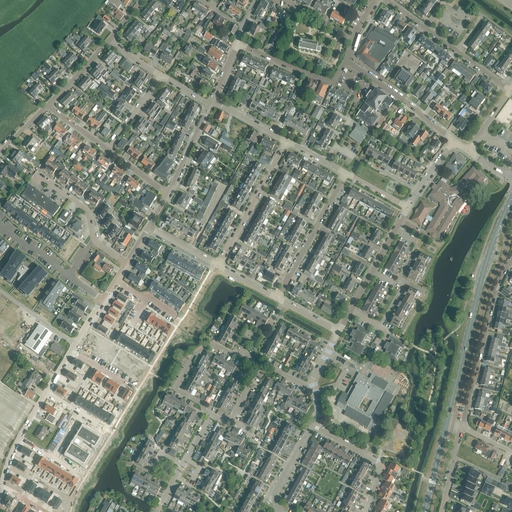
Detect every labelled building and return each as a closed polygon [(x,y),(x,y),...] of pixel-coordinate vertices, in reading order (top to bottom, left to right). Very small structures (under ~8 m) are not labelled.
[(115,0),(106,0),(110,3),(118,9),(121,5),(125,8),(130,1),(129,0),(116,0),(115,0)] [(152,0),(148,5),(154,11),(157,8),(159,9),(161,8),(152,0)] [(172,0),(177,3),(174,7),(180,11),(185,4),(183,2),(184,0),(172,0)] [(233,0),(232,2),(244,9),(248,2),(245,0),(239,0),(238,0),(233,0)] [(257,8),(264,12),(267,6),(269,8),(272,3),(267,0),(265,3),(261,1),(257,8)] [(325,0),(324,2),(323,5),(319,11),(325,15),(329,8),(326,7),(328,4),(327,3),(328,0),(325,0)] [(354,5),(356,0),(347,0),(347,1),(345,2),(343,5),(343,6),(345,6),(348,9),(351,4),(354,5)] [(317,1),(313,8),(319,11),(323,5),(317,1)] [(193,14),(197,16),(203,7),(196,2),(192,8),(195,10),(193,14)] [(424,7),(429,11),(433,7),(427,2),(424,7)] [(110,3),(107,5),(111,8),(112,7),(114,9),(112,11),(116,15),(114,17),(119,21),(124,15),(118,10),(118,9),(110,3)] [(150,16),(154,11),(148,5),(144,11),(150,16)] [(231,14),(234,15),(235,15),(239,17),(242,13),(235,9),(236,7),(232,5),(229,11),(232,13),(231,14)] [(345,6),(341,12),(340,15),(336,21),(341,25),(345,18),(342,16),(345,10),(348,12),(349,9),(348,9),(345,6)] [(210,11),(203,7),(197,16),(200,18),(203,15),(206,17),(210,11)] [(424,15),(426,16),(429,11),(424,7),(420,12),(417,10),(415,12),(422,17),(424,15)] [(261,18),(264,12),(257,8),(254,14),(258,17),(256,21),(262,23),(264,19),(261,18)] [(274,17),(285,23),(286,20),(287,21),(290,16),(278,9),(277,11),(273,9),(271,12),(276,15),(274,17)] [(150,16),(144,11),(140,16),(146,21),(150,16)] [(180,16),(183,18),(186,19),(189,15),(183,11),(180,16)] [(340,15),(337,13),(334,11),(330,18),(336,21),(340,15)] [(380,17),(388,21),(391,16),(384,11),(380,17)] [(217,26),(216,29),(221,33),(225,27),(222,25),(225,21),(218,16),(213,23),(217,26)] [(387,24),(388,21),(380,17),(379,16),(377,19),(378,20),(377,22),(385,27),(387,24)] [(99,21),(93,30),(99,34),(101,32),(103,29),(105,26),(102,23),(103,22),(104,21),(98,17),(96,20),(99,21)] [(206,30),(211,23),(206,20),(202,27),(206,30)] [(135,21),(131,26),(137,32),(140,29),(142,31),(143,30),(145,32),(146,31),(142,26),(135,21)] [(399,25),(396,23),(395,25),(393,28),(392,29),(395,31),(396,28),(402,32),(406,26),(401,22),(399,25)] [(482,27),(487,31),(491,26),(494,29),(496,26),(489,22),(487,24),(485,22),(482,27)] [(257,26),(249,23),(245,33),(253,36),(257,26)] [(229,29),(228,32),(234,36),(237,29),(230,24),(228,28),(229,29)] [(367,38),(356,56),(375,70),(391,50),(392,51),(395,47),(394,46),(399,40),(392,35),(389,33),(387,31),(384,30),(383,32),(378,28),(374,26),(372,25),(368,33),(365,37),(367,38)] [(133,37),(137,32),(131,26),(127,31),(133,37)] [(478,32),(484,36),(487,31),(482,27),(478,32)] [(404,41),(410,45),(416,37),(413,36),(414,35),(414,34),(415,32),(410,28),(404,36),(406,38),(404,41)] [(129,42),(133,37),(127,31),(123,37),(129,42)] [(276,31),(268,45),(273,48),(281,34),(276,31)] [(484,36),(478,32),(475,37),(480,41),(483,43),(486,38),(484,36)] [(74,35),(72,37),(78,41),(75,45),(77,47),(84,52),(88,47),(82,42),(79,40),(77,37),(74,35)] [(419,44),(422,46),(427,39),(424,37),(423,38),(421,37),(420,38),(418,36),(413,43),(418,46),(419,44)] [(86,37),(82,42),(88,47),(92,42),(86,37)] [(471,42),(477,46),(480,41),(475,37),(471,42)] [(217,40),(215,39),(211,45),(213,47),(218,50),(218,49),(220,49),(225,52),(228,47),(217,40)] [(317,44),(317,43),(309,42),(309,39),(307,39),(306,41),(300,40),(299,42),(302,43),(302,46),(299,45),(298,48),(316,52),(316,51),(320,52),(321,51),(322,46),(321,45),(317,44)] [(422,46),(427,50),(432,43),(427,39),(422,46)] [(468,51),(475,55),(476,53),(473,51),(477,46),(471,42),(467,47),(470,48),(468,51)] [(437,46),(432,43),(427,50),(432,53),(437,46)] [(149,54),(153,47),(148,44),(144,51),(149,54)] [(165,51),(168,46),(166,44),(162,51),(164,53),(163,53),(159,60),(165,63),(169,57),(170,54),(165,51)] [(192,47),(187,44),(182,52),(186,55),(192,47)] [(437,46),(432,53),(436,57),(442,50),(437,46)] [(159,51),(153,47),(149,54),(154,57),(159,51)] [(222,54),(212,47),(208,54),(218,61),(222,54)] [(65,56),(67,58),(73,64),(77,59),(72,54),(69,57),(64,52),(65,51),(63,49),(60,52),(62,54),(65,56)] [(447,53),(442,50),(436,57),(441,60),(447,53)] [(110,52),(106,56),(114,63),(118,58),(110,52)] [(441,60),(440,62),(445,66),(451,58),(447,56),(448,54),(447,53),(441,60)] [(390,54),(384,62),(390,66),(392,63),(396,65),(399,60),(390,54)] [(244,67),(245,64),(247,65),(250,59),(248,58),(249,57),(245,55),(243,59),(241,58),(240,58),(240,60),(240,61),(242,62),(241,63),(240,65),(244,67)] [(110,67),(114,63),(106,56),(102,61),(110,67)] [(202,56),(199,61),(202,64),(206,66),(207,66),(208,66),(207,67),(215,71),(216,71),(217,69),(217,68),(218,66),(211,62),(209,61),(210,61),(206,58),(202,56)] [(174,60),(169,57),(165,63),(169,66),(174,60)] [(63,63),(68,69),(73,64),(67,58),(63,63)] [(252,60),(250,59),(247,65),(246,67),(252,70),(253,68),(256,60),(252,59),(252,60)] [(507,68),(511,63),(505,59),(501,64),(507,68)] [(256,60),(253,68),(257,70),(256,72),(257,73),(261,64),(259,63),(260,62),(256,60)] [(460,65),(455,61),(450,67),(455,70),(460,65)] [(48,71),(50,69),(51,68),(45,62),(42,65),(47,70),(48,71)] [(384,62),(377,72),(381,75),(385,69),(386,70),(387,70),(389,67),(390,66),(384,62)] [(257,73),(257,74),(260,75),(260,74),(264,74),(267,66),(264,64),(263,65),(261,64),(257,73)] [(461,66),(460,65),(455,70),(460,74),(464,68),(465,67),(462,64),(461,66)] [(503,73),(507,68),(501,64),(498,68),(495,66),(493,69),(499,74),(501,71),(503,73)] [(99,65),(95,70),(102,76),(103,77),(107,73),(99,65)] [(210,72),(202,67),(200,70),(202,72),(201,74),(210,80),(213,75),(209,73),(210,72)] [(50,69),(48,71),(52,75),(57,80),(62,75),(61,74),(64,71),(62,69),(59,72),(56,70),(54,68),(51,71),(50,69)] [(273,68),(273,69),(270,76),(273,77),(272,81),(275,82),(276,79),(279,72),(277,71),(277,70),(273,68)] [(466,69),(464,68),(460,74),(465,77),(469,72),(470,70),(467,68),(466,69)] [(46,72),(50,76),(47,79),(53,85),(57,80),(52,75),(48,71),(47,70),(46,72)] [(95,70),(91,74),(96,79),(98,81),(102,76),(95,70)] [(135,76),(134,78),(143,85),(143,84),(145,82),(146,83),(148,80),(143,77),(145,74),(141,71),(137,76),(137,77),(135,76)] [(193,79),(196,74),(191,71),(188,76),(193,79)] [(398,83),(402,86),(407,89),(413,80),(399,71),(393,80),(398,83)] [(279,72),(276,79),(281,81),(284,74),(279,72)] [(436,82),(442,74),(439,72),(435,78),(431,75),(429,78),(436,82)] [(470,81),(474,75),(475,74),(472,72),(471,73),(469,72),(465,77),(465,78),(464,80),(468,83),(470,81)] [(285,73),(284,74),(281,81),(287,84),(290,77),(288,76),(289,75),(285,73)] [(445,77),(442,74),(436,82),(441,87),(443,84),(441,83),(445,77)] [(195,79),(201,83),(199,86),(205,90),(206,89),(207,89),(208,87),(207,87),(209,84),(197,76),(195,79)] [(290,85),(293,86),(296,79),(290,77),(287,84),(286,86),(289,87),(290,85)] [(308,94),(308,93),(313,95),(319,83),(306,77),(300,90),(308,94)] [(93,85),(86,78),(82,82),(90,89),(93,85)] [(134,78),(130,83),(133,85),(139,89),(143,85),(134,78)] [(234,79),(232,84),(239,87),(243,89),(245,83),(241,82),(234,79)] [(33,89),(39,94),(44,89),(38,84),(35,87),(30,82),(29,84),(31,86),(34,89),(33,89)] [(89,89),(90,89),(82,82),(78,87),(83,92),(87,87),(89,89)] [(483,90),(488,94),(492,88),(484,82),(480,87),(483,90)] [(316,100),(321,103),(323,99),(328,86),(320,83),(314,95),(315,95),(312,101),(315,102),(316,100)] [(232,84),(229,90),(236,93),(239,87),(232,84)] [(472,98),(480,104),(484,99),(477,93),(479,90),(470,84),(468,87),(475,91),(471,97),(472,98)] [(424,89),(422,87),(419,85),(412,94),(417,98),(418,97),(419,98),(423,93),(422,92),(424,89)] [(124,93),(126,94),(132,99),(136,94),(130,89),(128,88),(124,93)] [(331,88),(327,95),(333,97),(336,90),(331,88)] [(39,94),(33,89),(32,90),(29,94),(35,99),(39,94)] [(164,89),(160,94),(166,99),(169,94),(171,95),(173,92),(168,89),(166,91),(164,89)] [(371,126),(378,117),(371,113),(373,110),(375,112),(378,107),(386,113),(393,102),(386,97),(375,89),(372,93),(370,92),(365,98),(368,100),(356,116),(360,119),(362,119),(371,126)] [(227,96),(234,99),(236,93),(229,90),(227,96)] [(337,99),(339,100),(342,93),(336,90),(333,97),(334,98),(332,101),(335,102),(337,99)] [(124,93),(121,97),(122,98),(120,101),(121,101),(124,104),(126,102),(128,104),(132,99),(126,94),(124,93)] [(342,93),(339,100),(345,103),(348,96),(342,93)] [(428,93),(421,101),(426,105),(427,104),(428,105),(432,100),(431,100),(433,97),(428,93)] [(71,105),(73,107),(77,102),(69,94),(65,99),(69,103),(71,105)] [(168,100),(166,99),(160,94),(156,99),(162,104),(164,101),(167,103),(168,100)] [(179,94),(175,101),(173,104),(176,105),(177,103),(181,96),(179,94)] [(472,98),(468,104),(476,110),(480,104),(472,98)] [(65,99),(60,103),(65,108),(69,103),(65,99)] [(113,107),(115,109),(121,113),(125,108),(123,106),(124,104),(121,101),(120,101),(118,103),(119,104),(117,107),(115,105),(113,107)] [(253,110),(255,111),(258,105),(260,102),(257,101),(256,103),(253,102),(249,108),(250,108),(250,109),(252,110),(253,110)] [(437,105),(433,110),(438,114),(442,108),(443,106),(446,104),(444,102),(440,107),(437,105)] [(188,111),(195,115),(198,109),(195,108),(196,105),(191,103),(190,106),(191,106),(188,111)] [(75,107),(72,113),(77,116),(80,111),(82,109),(84,106),(85,105),(84,104),(79,110),(75,107)] [(161,110),(158,108),(153,104),(149,109),(155,113),(157,115),(161,110)] [(264,108),(258,105),(255,111),(261,114),(264,108)] [(265,105),(264,108),(261,114),(260,115),(263,117),(264,116),(266,117),(271,108),(265,105)] [(321,118),(324,111),(324,110),(317,106),(311,117),(319,121),(321,118)] [(120,115),(121,113),(115,109),(113,107),(111,109),(114,111),(112,113),(118,118),(119,118),(121,116),(121,115),(120,115)] [(273,112),(274,110),(271,108),(266,117),(271,120),(275,114),(275,113),(273,112)] [(442,108),(438,114),(443,117),(447,112),(444,110),(442,108)] [(157,115),(155,113),(149,109),(145,114),(154,120),(157,115)] [(186,117),(193,120),(195,115),(188,111),(186,110),(183,116),(186,117)] [(80,111),(77,116),(81,120),(85,115),(80,111)] [(99,117),(91,127),(96,131),(100,125),(97,123),(98,122),(99,122),(100,122),(106,114),(103,111),(102,113),(99,117)] [(215,120),(221,123),(223,117),(227,119),(228,116),(220,112),(218,117),(216,116),(215,120)] [(447,112),(443,117),(447,121),(451,116),(447,112)] [(457,121),(460,123),(456,127),(461,131),(468,123),(461,117),(463,114),(461,112),(460,113),(456,119),(458,120),(457,121)] [(280,117),(275,114),(271,120),(277,123),(280,117)] [(329,119),(338,124),(341,119),(333,114),(332,118),(330,117),(329,119)] [(287,118),(283,124),(289,127),(292,121),(293,119),(294,119),(288,115),(287,118)] [(90,118),(86,123),(91,127),(99,117),(98,116),(97,116),(95,118),(93,120),(90,118)] [(394,124),(392,127),(398,131),(400,129),(401,129),(404,124),(403,124),(407,120),(403,117),(402,117),(401,116),(398,120),(397,119),(394,124)] [(41,121),(46,126),(50,121),(46,117),(41,121)] [(172,117),(167,124),(174,128),(176,126),(172,123),(175,118),(172,117)] [(183,122),(187,124),(190,125),(193,120),(186,117),(183,122)] [(105,124),(103,127),(100,130),(103,132),(101,134),(106,138),(110,132),(107,130),(109,127),(108,126),(111,121),(108,119),(105,124)] [(148,123),(142,119),(138,124),(144,128),(148,123)] [(289,127),(288,129),(292,131),(292,129),(294,130),(297,124),(298,122),(297,121),(293,119),(292,121),(289,127)] [(335,130),(338,124),(329,119),(328,122),(329,123),(327,126),(335,130)] [(42,130),(46,126),(41,121),(37,125),(42,130)] [(188,131),(190,125),(187,124),(183,122),(181,121),(180,124),(182,125),(181,128),(188,131)] [(297,124),(294,130),(300,133),(303,127),(305,124),(299,121),(298,124),(297,124)] [(134,128),(135,129),(134,130),(138,133),(139,131),(142,134),(146,129),(144,128),(138,124),(134,128)] [(410,128),(409,127),(407,130),(408,131),(405,134),(407,135),(406,136),(410,139),(410,138),(412,139),(419,129),(417,128),(418,127),(415,124),(414,125),(412,124),(410,128)] [(55,138),(59,133),(62,128),(58,125),(54,130),(57,132),(53,137),(55,138)] [(206,125),(202,131),(212,137),(215,131),(206,125)] [(356,127),(354,129),(349,136),(360,144),(367,135),(365,134),(368,129),(363,125),(361,128),(359,127),(358,129),(356,127)] [(303,127),(300,133),(305,136),(307,133),(310,129),(307,127),(306,129),(303,127)] [(67,132),(62,128),(59,133),(55,138),(57,139),(60,134),(63,137),(67,132)] [(334,134),(326,130),(323,135),(331,139),(334,134)] [(251,131),(246,139),(253,143),(257,135),(251,131)] [(427,134),(422,131),(418,137),(415,136),(410,143),(415,147),(420,139),(423,141),(427,134)] [(173,138),(176,139),(183,142),(185,137),(176,132),(173,138)] [(328,145),(331,139),(323,135),(322,134),(321,137),(322,138),(320,141),(328,145)] [(30,137),(27,140),(23,146),(30,151),(36,143),(38,144),(41,140),(33,135),(31,138),(30,137)] [(69,149),(73,144),(77,139),(72,135),(70,138),(68,137),(64,141),(69,145),(68,147),(69,149)] [(223,136),(219,141),(224,144),(230,148),(233,142),(223,136)] [(151,146),(152,147),(153,144),(154,145),(154,144),(150,142),(147,139),(144,137),(142,139),(151,146)] [(126,145),(128,147),(131,143),(134,140),(131,138),(129,141),(128,142),(123,139),(118,146),(123,150),(126,145)] [(171,143),(173,145),(180,148),(183,142),(176,139),(173,138),(171,143)] [(208,138),(204,145),(210,148),(213,150),(214,150),(218,144),(208,138)] [(77,139),(73,144),(69,149),(71,150),(73,148),(74,148),(75,146),(78,148),(82,142),(77,139)] [(260,145),(264,146),(262,150),(264,151),(269,142),(264,139),(260,145)] [(403,142),(399,139),(397,142),(405,148),(406,146),(402,143),(403,142)] [(429,144),(426,148),(431,152),(433,148),(437,151),(439,148),(438,147),(440,143),(435,140),(431,146),(429,144)] [(325,151),(328,145),(320,141),(317,146),(315,145),(314,148),(320,152),(322,149),(325,151)] [(275,145),(269,142),(264,151),(270,154),(272,151),(274,147),(275,145)] [(366,152),(365,154),(371,157),(374,150),(372,149),(374,143),(372,142),(371,145),(367,143),(366,145),(363,150),(366,152)] [(168,149),(171,150),(178,153),(180,148),(173,145),(171,143),(168,149)] [(86,157),(88,155),(91,150),(86,146),(83,151),(86,153),(82,158),(84,160),(86,157)] [(131,148),(127,153),(132,157),(136,151),(137,150),(137,149),(136,148),(134,150),(131,148)] [(385,156),(382,163),(387,166),(391,159),(388,158),(390,155),(389,154),(392,149),(390,148),(386,156),(385,156)] [(175,159),(178,153),(171,150),(168,149),(166,155),(167,155),(167,157),(172,162),(174,158),(175,159)] [(13,153),(12,154),(21,161),(22,158),(24,159),(25,159),(30,162),(30,161),(32,159),(31,158),(25,154),(24,156),(19,153),(14,150),(12,153),(13,153)] [(96,153),(91,150),(88,155),(86,157),(84,160),(86,161),(87,159),(90,161),(91,161),(93,159),(95,160),(97,157),(94,155),(96,153)] [(374,150),(371,157),(376,160),(380,153),(374,150)] [(141,155),(136,151),(132,157),(137,160),(141,155)] [(202,155),(200,157),(210,164),(214,158),(217,161),(219,158),(213,153),(211,156),(205,152),(203,155),(202,155)] [(392,168),(397,171),(401,165),(395,162),(396,160),(397,161),(401,154),(398,152),(393,160),(391,164),(393,165),(392,168)] [(141,163),(146,167),(150,162),(151,160),(153,157),(155,155),(153,153),(151,155),(147,160),(145,158),(141,163)] [(292,164),(296,157),(294,156),(295,155),(291,153),(290,155),(288,154),(286,159),(287,160),(287,161),(289,163),(288,165),(291,167),(292,164)] [(380,153),(376,160),(382,163),(385,156),(380,153)] [(444,167),(455,175),(465,161),(455,153),(444,167)] [(10,156),(8,159),(17,165),(16,168),(22,172),(23,173),(25,170),(20,166),(20,165),(19,164),(21,161),(12,154),(10,156)] [(47,164),(43,169),(47,172),(53,164),(51,163),(54,158),(50,155),(44,162),(47,164)] [(158,176),(166,182),(167,183),(172,176),(169,174),(176,165),(172,162),(167,157),(166,156),(157,168),(153,173),(158,176)] [(99,159),(97,157),(95,160),(93,162),(98,166),(96,169),(98,170),(106,160),(101,157),(99,159)] [(199,160),(197,163),(203,167),(201,170),(207,174),(213,166),(210,164),(200,157),(199,159),(199,160)] [(296,157),(292,164),(298,167),(301,161),(296,157)] [(107,169),(111,164),(106,160),(98,170),(100,172),(102,169),(104,167),(107,169)] [(55,162),(53,164),(47,172),(52,176),(56,170),(58,172),(62,167),(63,166),(59,163),(57,165),(55,162)] [(150,162),(146,167),(151,171),(155,165),(150,162)] [(264,167),(263,167),(255,162),(253,163),(251,167),(253,169),(260,173),(261,173),(264,167)] [(302,169),(308,172),(312,165),(306,162),(302,169)] [(0,175),(1,176),(2,176),(5,177),(7,174),(11,176),(11,175),(14,177),(19,171),(10,165),(8,168),(3,164),(0,168),(0,175)] [(317,168),(312,165),(308,172),(313,175),(317,168)] [(406,168),(401,165),(397,171),(403,174),(406,168)] [(57,179),(61,182),(67,174),(65,173),(66,171),(64,169),(66,167),(63,166),(62,167),(58,172),(61,174),(57,179)] [(486,178),(480,173),(479,172),(473,166),(455,186),(454,187),(449,188),(448,187),(449,187),(444,184),(440,180),(436,186),(434,184),(433,185),(432,187),(431,188),(433,189),(429,195),(427,198),(436,204),(438,201),(439,202),(440,207),(440,208),(439,207),(432,219),(431,222),(425,231),(430,233),(430,234),(429,236),(431,237),(432,237),(434,239),(435,237),(440,239),(456,212),(457,213),(465,202),(464,202),(486,178)] [(120,171),(115,167),(112,172),(114,175),(111,180),(113,181),(120,171)] [(317,168),(313,175),(319,178),(322,171),(317,168)] [(408,177),(412,171),(406,168),(403,174),(408,177)] [(260,173),(253,169),(250,174),(257,178),(260,173)] [(194,170),(191,176),(198,179),(200,173),(194,170)] [(125,174),(120,171),(113,181),(114,182),(116,180),(118,181),(119,178),(121,179),(125,174)] [(322,171),(319,178),(324,181),(328,174),(322,171)] [(412,171),(408,177),(413,180),(417,174),(412,171)] [(69,172),(67,174),(61,182),(66,186),(68,182),(71,184),(73,182),(72,182),(75,177),(69,172)] [(244,178),(247,179),(254,183),(257,178),(250,174),(247,173),(244,178)] [(283,174),(280,179),(289,184),(292,179),(283,174)] [(328,174),(324,181),(329,184),(328,186),(330,187),(334,180),(332,179),(333,177),(328,174)] [(189,182),(195,185),(198,179),(191,176),(189,182)] [(75,187),(72,190),(77,194),(83,186),(84,183),(77,178),(74,183),(72,185),(75,187)] [(127,192),(131,187),(135,181),(130,178),(126,183),(129,185),(127,188),(125,190),(127,192)] [(244,185),(251,189),(254,183),(247,179),(244,185)] [(286,190),(289,184),(280,179),(279,181),(278,180),(276,184),(277,184),(277,185),(286,190)] [(134,189),(136,190),(138,192),(141,189),(139,187),(140,185),(135,181),(131,187),(127,192),(129,193),(131,190),(132,191),(134,189)] [(196,196),(197,193),(195,192),(192,190),(195,185),(189,182),(186,188),(190,189),(188,193),(194,195),(196,196)] [(84,183),(83,186),(77,194),(81,197),(85,191),(88,193),(91,189),(84,183)] [(248,194),(251,189),(244,185),(242,184),(239,189),(240,190),(248,194)] [(30,185),(22,195),(32,202),(39,193),(36,191),(36,190),(30,185)] [(283,195),(286,190),(277,185),(275,188),(274,188),(273,189),(274,190),(283,195)] [(96,192),(94,190),(91,189),(88,193),(90,195),(86,200),(91,204),(96,196),(94,194),(96,192)] [(143,197),(146,199),(152,202),(156,197),(149,193),(147,196),(142,193),(144,190),(141,189),(138,192),(138,193),(140,195),(143,197)] [(238,196),(246,200),(248,196),(247,196),(248,194),(240,190),(237,195),(238,196)] [(274,190),(271,195),(280,201),(283,195),(274,190)] [(348,196),(354,199),(357,193),(352,190),(350,192),(348,190),(344,198),(347,199),(348,196)] [(32,202),(42,210),(50,200),(50,199),(49,201),(46,198),(39,193),(32,202)] [(98,193),(96,196),(91,204),(95,207),(99,202),(101,203),(105,198),(98,193)] [(363,196),(357,193),(354,199),(359,202),(363,196)] [(182,194),(179,199),(188,204),(191,199),(182,194)] [(322,198),(315,194),(312,200),(319,203),(322,198)] [(246,200),(238,196),(235,201),(242,205),(243,203),(244,204),(246,200)] [(368,198),(363,196),(359,202),(364,205),(368,198)] [(132,205),(134,207),(141,211),(144,205),(149,208),(152,202),(146,199),(143,197),(140,201),(136,199),(134,198),(131,202),(133,203),(132,205)] [(202,207),(203,204),(204,203),(201,201),(195,197),(193,200),(200,204),(199,205),(202,207)] [(364,205),(370,208),(373,201),(368,198),(364,205)] [(185,210),(188,204),(179,199),(176,205),(185,210)] [(268,199),(265,205),(271,208),(274,203),(268,199)] [(319,203),(312,200),(310,199),(307,204),(309,205),(316,209),(319,203)] [(42,210),(53,217),(60,208),(53,203),(49,201),(50,200),(42,210)] [(234,204),(232,207),(239,210),(242,205),(235,201),(233,200),(231,202),(234,204)] [(8,212),(13,204),(8,201),(3,209),(8,212)] [(379,204),(373,201),(370,208),(375,211),(379,204)] [(106,214),(109,216),(111,213),(114,208),(106,203),(97,215),(98,216),(98,217),(101,219),(101,218),(102,219),(106,214)] [(8,212),(12,215),(17,208),(13,204),(8,212)] [(380,205),(379,204),(375,211),(380,214),(384,207),(384,206),(381,204),(380,205)] [(427,206),(425,205),(424,205),(422,204),(421,207),(420,207),(418,210),(417,209),(415,213),(416,214),(414,217),(413,220),(415,221),(415,222),(417,223),(418,223),(418,224),(419,225),(420,223),(422,220),(424,217),(425,215),(427,212),(428,209),(429,209),(430,208),(428,207),(427,206)] [(271,208),(265,205),(262,210),(268,214),(270,215),(273,210),(271,208)] [(316,209),(309,205),(306,210),(313,214),(316,209)] [(337,211),(336,213),(344,217),(345,218),(348,212),(339,207),(338,207),(337,207),(336,209),(336,210),(337,211)] [(385,216),(389,210),(390,209),(386,207),(386,208),(384,207),(380,214),(382,215),(381,217),(384,219),(385,216)] [(17,208),(12,215),(17,218),(22,211),(17,208)] [(57,220),(65,226),(66,224),(72,216),(64,210),(58,219),(57,220)] [(135,214),(132,219),(141,225),(141,224),(142,224),(144,221),(144,220),(139,216),(140,214),(135,210),(133,213),(135,214)] [(259,215),(265,219),(268,214),(262,210),(259,215)] [(310,220),(313,214),(306,210),(303,216),(310,220)] [(389,210),(385,216),(391,219),(394,213),(389,210)] [(22,211),(17,218),(15,220),(20,223),(26,214),(22,211)] [(227,216),(227,217),(233,220),(237,215),(230,211),(228,214),(225,212),(224,215),(227,216)] [(113,226),(115,223),(118,218),(111,213),(109,216),(102,225),(102,226),(102,227),(105,229),(106,228),(107,229),(110,224),(113,226)] [(344,217),(336,213),(333,218),(341,222),(344,224),(345,222),(342,221),(344,217)] [(31,217),(26,214),(20,223),(24,226),(31,217)] [(165,223),(165,224),(170,227),(174,221),(169,218),(170,216),(167,214),(163,221),(165,223)] [(256,221),(262,225),(265,219),(259,215),(256,221)] [(29,229),(35,220),(31,217),(24,226),(29,229)] [(230,226),(233,220),(227,217),(224,222),(230,226)] [(344,224),(341,222),(333,218),(330,223),(339,228),(341,224),(343,225),(344,224)] [(83,225),(75,219),(68,229),(76,234),(79,237),(83,232),(81,231),(81,228),(83,225)] [(140,225),(141,225),(132,219),(127,226),(131,229),(132,226),(138,230),(138,229),(139,229),(141,226),(140,225)] [(35,220),(29,229),(33,232),(40,223),(35,220)] [(300,220),(297,225),(303,228),(306,223),(300,220)] [(174,221),(170,227),(176,230),(179,224),(174,221)] [(253,226),(262,231),(265,226),(262,225),(256,221),(253,226)] [(227,231),(230,226),(224,222),(221,227),(227,231)] [(39,234),(44,226),(40,223),(33,232),(37,236),(39,234)] [(123,228),(115,223),(113,226),(106,235),(107,236),(106,237),(109,239),(110,238),(111,239),(115,234),(117,236),(123,228)] [(185,227),(186,224),(184,223),(182,225),(179,224),(176,230),(181,233),(185,227)] [(337,231),(339,228),(330,223),(327,229),(337,234),(338,233),(337,232),(337,231)] [(300,234),(303,228),(297,225),(294,230),(300,234)] [(44,226),(39,234),(43,237),(48,229),(44,226)] [(262,231),(253,226),(250,232),(256,235),(258,233),(261,234),(262,231)] [(185,227),(181,233),(187,236),(190,230),(185,227)] [(219,230),(216,229),(215,231),(224,236),(225,237),(228,232),(227,231),(221,227),(219,230)] [(125,228),(118,239),(121,241),(119,243),(126,247),(132,237),(134,234),(125,228)] [(48,229),(43,237),(48,240),(53,233),(48,229)] [(370,235),(379,240),(382,234),(375,231),(373,229),(370,235)] [(190,230),(187,236),(192,239),(193,237),(196,239),(199,233),(197,231),(196,233),(190,230)] [(297,239),(300,234),(294,230),(291,236),(297,239)] [(225,237),(224,236),(215,231),(214,234),(216,235),(215,238),(222,242),(225,237)] [(247,237),(256,242),(259,237),(256,235),(250,232),(247,237)] [(53,233),(48,240),(52,243),(57,236),(53,233)] [(376,245),(379,240),(370,235),(367,233),(366,236),(369,237),(367,240),(376,245)] [(324,238),(322,240),(329,243),(332,245),(335,240),(332,238),(326,234),(324,234),(322,237),(324,238)] [(56,246),(62,239),(57,236),(52,243),(56,246)] [(294,245),(297,239),(291,236),(288,241),(294,245)] [(244,243),(250,246),(252,243),(255,245),(256,242),(247,237),(244,243)] [(210,239),(209,242),(218,247),(219,248),(222,242),(215,238),(213,241),(210,239)] [(0,239),(0,246),(5,251),(8,247),(0,239)] [(61,249),(66,242),(62,239),(56,246),(61,249)] [(320,245),(326,249),(329,243),(322,240),(320,245)] [(152,241),(149,246),(155,250),(153,253),(159,257),(161,253),(160,252),(163,247),(152,241)] [(219,248),(218,247),(209,242),(207,245),(210,246),(209,249),(212,251),(211,252),(216,254),(219,248)] [(409,247),(400,242),(397,247),(408,254),(410,252),(407,250),(409,247)] [(290,248),(291,247),(284,243),(282,245),(286,247),(283,252),(290,256),(293,250),(290,248)] [(320,245),(317,250),(323,254),(326,249),(320,245)] [(359,247),(358,249),(363,252),(370,256),(373,250),(366,247),(363,245),(362,248),(359,247)] [(233,261),(239,265),(242,258),(244,256),(246,252),(247,249),(242,246),(237,255),(235,255),(233,257),(235,258),(233,261)] [(397,247),(393,252),(403,258),(404,254),(407,256),(408,254),(397,247)] [(325,255),(323,254),(317,250),(314,256),(323,260),(325,255)] [(362,251),(361,254),(362,254),(360,257),(367,261),(370,256),(363,252),(362,251)] [(95,264),(102,269),(108,274),(112,268),(102,261),(106,257),(99,252),(97,255),(96,255),(95,255),(92,260),(95,263),(95,264)] [(172,253),(165,264),(170,266),(178,253),(175,252),(174,254),(172,253)] [(287,261),(290,256),(283,252),(280,257),(287,261)] [(401,261),(403,258),(393,252),(393,253),(391,258),(403,264),(404,262),(401,261)] [(21,287),(20,286),(17,289),(23,295),(25,293),(29,296),(38,285),(47,276),(42,272),(38,268),(30,277),(27,274),(30,270),(29,269),(28,271),(26,269),(27,268),(23,265),(26,260),(16,253),(1,275),(7,280),(7,281),(12,285),(14,281),(12,280),(17,273),(18,273),(20,274),(21,275),(17,281),(18,282),(21,285),(22,286),(21,287)] [(142,258),(152,264),(155,259),(157,260),(159,257),(153,253),(151,256),(145,253),(142,258)] [(178,253),(170,266),(175,269),(181,258),(179,257),(180,255),(178,253)] [(414,255),(413,257),(425,264),(426,261),(428,263),(430,259),(421,254),(419,257),(414,255)] [(242,258),(239,265),(245,268),(248,262),(250,259),(244,256),(242,258)] [(248,262),(245,268),(250,271),(253,265),(257,258),(255,256),(253,260),(250,259),(248,262)] [(278,262),(277,263),(284,266),(287,261),(280,257),(278,256),(275,261),(278,262)] [(314,256),(311,261),(317,265),(320,266),(323,260),(314,256)] [(181,258),(175,269),(180,271),(187,259),(185,257),(184,259),(181,258)] [(424,271),(426,267),(423,266),(425,264),(413,257),(412,260),(416,262),(414,266),(424,271)] [(391,258),(388,263),(397,268),(399,265),(401,267),(403,264),(391,258)] [(187,259),(180,271),(185,274),(191,263),(188,262),(189,260),(187,259)] [(310,260),(307,265),(315,270),(317,265),(311,261),(310,260)] [(351,266),(361,272),(362,270),(363,270),(364,270),(366,267),(365,267),(354,261),(351,266)] [(139,263),(135,268),(141,272),(139,275),(145,278),(147,275),(145,274),(148,269),(139,263)] [(191,263),(185,274),(185,273),(190,276),(189,277),(196,264),(194,263),(193,264),(191,263)] [(284,266),(277,263),(274,268),(281,272),(284,266)] [(397,268),(388,263),(385,269),(394,273),(397,275),(398,273),(395,271),(397,268)] [(196,264),(189,277),(194,279),(200,268),(198,267),(199,265),(196,264)] [(250,271),(249,272),(253,274),(253,273),(255,274),(256,274),(258,275),(259,273),(262,268),(263,267),(260,265),(258,264),(256,266),(253,265),(250,271)] [(262,268),(259,273),(264,275),(263,278),(262,278),(263,279),(264,280),(265,280),(265,279),(269,281),(268,281),(269,282),(270,283),(271,283),(272,283),(273,283),(276,276),(267,271),(269,267),(264,265),(263,266),(263,267),(262,268)] [(307,265),(304,271),(306,272),(305,274),(310,277),(312,275),(314,276),(315,273),(313,272),(315,270),(307,265)] [(358,277),(361,272),(351,266),(348,272),(358,277)] [(408,267),(406,269),(418,276),(419,273),(422,275),(424,271),(414,266),(412,269),(408,267)] [(200,268),(194,279),(199,282),(205,271),(206,269),(203,268),(202,270),(200,268)] [(409,274),(407,278),(417,283),(419,279),(417,278),(418,276),(406,269),(405,272),(409,274)] [(132,274),(128,280),(138,286),(141,280),(143,281),(145,278),(139,275),(137,277),(132,274)] [(343,283),(346,284),(352,288),(354,286),(355,287),(357,283),(355,283),(356,282),(349,278),(346,277),(343,283)] [(65,287),(56,280),(52,285),(62,292),(65,287)] [(156,280),(149,289),(151,291),(150,292),(152,294),(160,283),(156,280)] [(160,283),(152,294),(154,296),(156,294),(158,295),(163,288),(159,285),(160,283)] [(352,288),(346,284),(343,283),(342,285),(345,286),(343,289),(350,293),(352,288)] [(376,284),(373,289),(382,294),(384,291),(387,293),(388,291),(385,289),(376,284)] [(62,292),(52,285),(49,289),(58,296),(62,292)] [(291,289),(290,292),(291,293),(294,295),(293,296),(296,297),(297,296),(300,290),(295,287),(293,290),(291,289)] [(163,288),(158,295),(160,297),(159,299),(161,300),(169,289),(167,291),(163,288)] [(417,297),(420,293),(410,288),(408,291),(404,289),(402,291),(414,298),(415,296),(417,297)] [(58,296),(49,289),(46,294),(55,300),(58,296)] [(169,289),(161,300),(163,302),(164,300),(167,302),(173,292),(169,289)] [(370,294),(382,301),(383,299),(381,297),(382,294),(373,289),(370,294)] [(300,290),(297,296),(302,299),(307,291),(304,290),(303,292),(300,290)] [(307,291),(302,299),(308,302),(311,296),(312,294),(307,291)] [(405,296),(403,300),(413,305),(415,301),(413,300),(414,298),(402,291),(401,294),(405,296)] [(173,292),(167,302),(169,303),(167,305),(170,307),(178,296),(173,292)] [(43,298),(52,305),(55,300),(46,294),(43,298)] [(116,302),(124,307),(123,307),(124,307),(126,304),(125,303),(128,299),(120,294),(118,296),(116,298),(117,298),(117,299),(118,299),(116,302)] [(335,300),(343,304),(345,302),(347,298),(338,294),(335,300)] [(367,299),(377,305),(378,302),(381,303),(382,301),(370,294),(367,299)] [(75,306),(84,312),(88,307),(82,302),(83,300),(78,296),(76,299),(79,301),(75,306)] [(178,296),(170,307),(172,308),(173,307),(175,308),(182,299),(178,296)] [(316,299),(311,296),(308,302),(313,305),(316,299)] [(499,306),(499,307),(506,308),(511,309),(511,307),(507,306),(508,303),(509,303),(510,301),(505,297),(503,301),(500,301),(499,306)] [(52,305),(43,298),(40,303),(49,309),(52,305)] [(182,299),(175,308),(177,310),(176,311),(179,313),(180,311),(185,304),(181,301),(182,299)] [(367,299),(365,305),(376,311),(378,309),(375,308),(377,305),(367,299)] [(397,301),(396,303),(407,309),(409,307),(411,308),(413,305),(403,300),(402,303),(397,301)] [(112,309),(119,314),(120,315),(122,311),(121,311),(123,307),(124,307),(116,302),(115,301),(113,306),(113,307),(112,309)] [(407,309),(396,303),(395,305),(399,308),(397,311),(406,317),(408,313),(406,312),(407,309)] [(325,304),(321,310),(331,315),(335,309),(325,304)] [(242,313),(245,315),(249,308),(243,305),(240,312),(238,315),(240,316),(242,313)] [(365,305),(362,310),(371,315),(372,312),(375,314),(376,311),(365,305)] [(498,312),(505,314),(508,315),(511,315),(511,312),(509,312),(506,311),(506,308),(499,307),(498,312)] [(68,316),(77,323),(81,318),(76,314),(78,311),(73,308),(71,311),(68,316)] [(253,311),(249,308),(245,315),(248,316),(246,319),(248,320),(253,311)] [(107,316),(115,321),(115,322),(117,318),(119,314),(112,309),(111,309),(108,313),(109,314),(107,316)] [(259,314),(253,311),(248,320),(250,322),(252,319),(255,320),(259,314)] [(391,312),(389,315),(401,321),(402,319),(404,320),(406,317),(397,311),(395,315),(391,312)] [(496,317),(496,318),(504,319),(507,320),(510,321),(511,321),(511,318),(508,318),(508,315),(505,314),(498,312),(496,317)] [(149,314),(144,322),(149,325),(154,317),(149,314)] [(256,325),(258,326),(263,316),(259,314),(255,320),(258,322),(256,325)] [(390,323),(400,329),(402,325),(400,324),(401,321),(389,315),(388,317),(392,320),(390,323)] [(68,324),(69,321),(62,316),(60,320),(63,322),(59,327),(70,334),(74,328),(68,324)] [(104,321),(103,323),(111,329),(113,326),(112,325),(115,321),(107,316),(104,320),(104,321)] [(269,319),(263,316),(258,326),(260,327),(262,324),(265,326),(269,319)] [(154,317),(149,325),(154,328),(158,320),(154,317)] [(228,322),(231,324),(238,327),(239,325),(236,324),(238,320),(231,317),(228,322)] [(495,323),(502,325),(506,326),(508,327),(509,324),(506,323),(507,320),(504,319),(496,318),(495,323)] [(158,320),(154,328),(158,330),(163,323),(158,320)] [(238,327),(231,324),(228,322),(225,327),(232,331),(234,328),(237,329),(238,327)] [(98,328),(97,330),(105,335),(108,331),(109,332),(111,329),(103,323),(101,326),(100,325),(100,326),(99,325),(98,328)] [(163,323),(158,330),(163,333),(168,326),(163,323)] [(357,330),(368,336),(370,331),(356,323),(354,326),(358,328),(357,330)] [(495,323),(494,329),(497,330),(497,333),(502,334),(508,336),(509,332),(503,330),(503,331),(501,330),(502,325),(495,323)] [(39,325),(24,346),(38,355),(52,334),(39,325)] [(280,325),(277,330),(282,332),(287,335),(289,330),(280,325)] [(168,326),(163,333),(168,336),(172,328),(168,326)] [(225,327),(222,332),(232,337),(233,335),(230,334),(232,331),(225,327)] [(289,330),(287,335),(286,336),(291,339),(297,329),(295,328),(293,331),(290,329),(289,330)] [(299,330),(297,329),(291,339),(296,342),(300,335),(297,333),(299,330)] [(277,330),(272,339),(277,342),(282,332),(277,330)] [(351,333),(365,341),(368,336),(357,330),(356,332),(352,330),(351,333)] [(220,337),(223,339),(226,341),(228,338),(231,339),(232,337),(222,332),(220,337)] [(119,333),(115,341),(120,344),(125,336),(119,333)] [(352,340),(363,346),(365,341),(351,333),(349,336),(353,338),(352,340)] [(303,337),(300,335),(296,342),(301,344),(306,335),(304,334),(303,337)] [(309,336),(306,335),(301,344),(306,347),(307,346),(310,341),(310,340),(307,339),(309,336)] [(490,344),(497,346),(501,347),(505,348),(505,347),(505,345),(501,344),(503,337),(497,335),(496,340),(491,339),(490,344)] [(125,336),(120,344),(125,347),(130,340),(125,336)] [(390,336),(388,339),(392,341),(391,343),(402,349),(404,344),(390,336)] [(225,344),(226,341),(223,339),(220,337),(217,342),(224,346),(227,347),(228,345),(225,344)] [(266,343),(276,348),(279,343),(277,342),(272,339),(270,342),(267,340),(266,343)] [(352,346),(362,352),(365,347),(363,346),(352,340),(351,339),(349,342),(353,344),(352,346)] [(46,347),(50,350),(50,349),(60,356),(63,351),(60,349),(61,347),(54,343),(50,340),(46,347)] [(130,340),(125,347),(130,350),(135,343),(130,340)] [(319,347),(310,341),(307,346),(312,349),(317,351),(319,347)] [(135,343),(130,350),(135,354),(140,346),(135,343)] [(268,346),(266,349),(273,353),(276,348),(266,343),(265,344),(268,346)] [(390,345),(386,343),(384,345),(399,353),(402,349),(391,343),(390,345)] [(489,350),(496,352),(498,352),(499,350),(500,351),(500,349),(501,347),(497,346),(490,344),(489,350)] [(384,345),(383,348),(386,350),(385,352),(396,358),(399,353),(384,345)] [(140,346),(135,354),(140,357),(145,349),(140,346)] [(345,349),(360,357),(362,352),(352,346),(351,348),(347,346),(345,349)] [(145,349),(140,357),(145,360),(150,352),(145,349)] [(270,358),(273,353),(266,349),(265,352),(262,350),(261,353),(263,354),(270,358)] [(312,361),(317,351),(312,349),(307,358),(312,361)] [(487,355),(487,356),(495,357),(498,358),(501,359),(502,359),(504,360),(505,357),(502,357),(495,355),(496,352),(489,350),(487,355)] [(206,351),(204,356),(209,359),(213,362),(216,357),(206,351)] [(150,352),(145,360),(151,363),(155,355),(150,352)] [(384,354),(380,352),(379,355),(394,363),(396,358),(385,352),(384,354)] [(216,357),(213,362),(212,363),(218,365),(223,356),(221,355),(219,358),(216,356),(216,357)] [(204,356),(198,366),(204,368),(205,365),(210,367),(211,366),(208,365),(206,363),(207,362),(209,359),(204,356)] [(223,356),(218,365),(222,368),(226,361),(223,360),(225,357),(223,356)] [(487,356),(486,361),(490,362),(489,365),(495,367),(501,368),(502,365),(501,365),(502,359),(501,359),(498,358),(495,357),(487,356)] [(312,361),(307,358),(305,357),(302,362),(311,367),(313,365),(310,364),(312,361)] [(74,362),(73,365),(77,368),(75,371),(82,375),(84,372),(81,370),(84,365),(76,360),(75,360),(74,360),(74,361),(74,362)] [(226,361),(222,368),(227,371),(233,361),(231,360),(229,363),(226,361)] [(233,361),(227,371),(233,374),(233,373),(236,368),(236,367),(233,365),(235,362),(233,361)] [(296,366),(299,367),(306,371),(308,368),(310,369),(311,367),(302,362),(299,361),(296,366)] [(208,371),(204,368),(198,366),(197,369),(194,367),(192,369),(202,374),(205,376),(208,371)] [(304,374),(306,371),(299,367),(296,372),(303,376),(307,378),(309,376),(304,374)] [(494,374),(491,373),(492,370),(494,370),(494,368),(488,367),(487,369),(484,368),(483,374),(494,376),(494,377),(497,377),(501,378),(501,376),(498,375),(494,374)] [(246,373),(236,368),(233,373),(238,375),(235,380),(231,377),(230,379),(234,381),(233,384),(232,384),(228,382),(225,387),(228,389),(238,394),(239,392),(236,390),(246,373)] [(194,373),(193,376),(199,380),(202,374),(192,369),(192,371),(194,373)] [(89,374),(85,381),(88,383),(90,380),(94,383),(100,374),(95,371),(92,376),(89,374)] [(28,388),(31,384),(33,381),(38,384),(43,378),(34,372),(30,378),(28,381),(26,379),(23,384),(23,385),(24,385),(26,387),(28,388)] [(67,375),(66,377),(70,380),(68,384),(75,388),(77,384),(74,382),(77,377),(69,372),(68,373),(67,373),(67,374),(67,375)] [(347,395),(344,393),(343,392),(337,402),(338,402),(336,406),(346,411),(344,415),(367,428),(366,429),(369,431),(374,423),(373,423),(375,419),(380,421),(394,396),(392,395),(396,388),(388,384),(388,383),(375,377),(372,375),(369,379),(359,373),(347,395)] [(100,374),(94,383),(99,386),(97,389),(100,390),(104,384),(102,382),(105,377),(100,374)] [(491,382),(492,380),(493,376),(494,377),(494,376),(483,374),(481,380),(489,381),(491,382)] [(202,381),(199,380),(193,376),(191,379),(187,376),(186,379),(187,379),(197,385),(199,386),(202,381)] [(187,386),(194,390),(197,385),(187,379),(186,381),(189,383),(187,386)] [(277,384),(267,379),(265,384),(270,387),(274,389),(277,384)] [(274,389),(273,390),(279,393),(284,383),(285,381),(283,380),(280,385),(277,383),(277,384),(274,389)] [(488,384),(489,381),(481,380),(480,385),(483,386),(483,389),(494,391),(495,388),(490,387),(490,385),(488,384)] [(104,384),(100,390),(103,392),(105,389),(110,392),(115,384),(110,381),(107,385),(104,384)] [(286,384),(284,383),(279,393),(277,395),(282,398),(284,396),(288,389),(284,387),(286,384)] [(115,384),(110,392),(114,395),(112,398),(115,400),(119,393),(117,391),(120,387),(115,384)] [(265,384),(260,393),(265,396),(270,387),(265,384)] [(288,389),(284,396),(288,398),(291,393),(292,393),(293,391),(295,387),(292,385),(290,388),(288,387),(288,389)] [(182,389),(191,395),(194,390),(187,386),(185,389),(183,387),(182,389)] [(56,390),(55,391),(56,392),(55,392),(64,398),(67,393),(70,394),(72,391),(65,387),(63,390),(58,387),(57,390),(56,390)] [(222,392),(225,394),(232,398),(234,395),(237,396),(238,394),(228,389),(225,387),(222,392)] [(26,395),(25,396),(28,398),(29,397),(32,400),(35,395),(29,390),(28,392),(26,390),(23,393),(26,395)] [(119,393),(115,400),(118,401),(120,398),(125,401),(127,397),(128,398),(129,395),(130,393),(129,393),(129,392),(128,391),(127,391),(125,390),(122,394),(119,393)] [(482,393),(478,392),(477,398),(484,399),(491,401),(492,399),(485,397),(486,394),(490,395),(491,392),(482,390),(482,393)] [(234,401),(231,400),(232,398),(225,394),(222,392),(221,391),(218,397),(220,398),(232,404),(233,402),(234,401)] [(290,407),(291,405),(295,399),(293,397),(295,393),(293,391),(292,393),(291,393),(288,398),(286,402),(284,405),(289,408),(290,407)] [(252,392),(250,395),(263,402),(266,397),(265,396),(260,393),(258,396),(252,392)] [(164,402),(162,404),(167,407),(174,395),(172,394),(170,396),(167,395),(163,401),(164,402)] [(77,395),(72,403),(77,406),(82,398),(77,395)] [(172,409),(174,407),(177,400),(174,399),(176,396),(174,395),(167,407),(172,409)] [(266,403),(263,402),(250,395),(249,397),(255,401),(254,403),(263,408),(266,403)] [(295,399),(291,405),(290,407),(295,410),(302,398),(299,397),(298,400),(295,399)] [(82,398),(77,406),(81,408),(86,400),(82,398)] [(217,402),(226,408),(228,404),(231,406),(232,404),(220,398),(217,402)] [(304,400),(302,398),(295,410),(300,413),(301,411),(305,404),(302,403),(304,400)] [(476,403),(483,405),(487,406),(487,404),(484,403),(484,399),(477,398),(476,403)] [(177,400),(174,407),(172,409),(177,412),(179,410),(184,400),(182,399),(180,402),(177,400)] [(86,400),(81,408),(85,411),(90,403),(86,400)] [(186,401),(184,400),(179,410),(184,413),(185,412),(184,411),(187,406),(187,407),(187,406),(184,404),(186,401)] [(225,411),(226,408),(217,402),(214,407),(224,413),(224,412),(227,414),(228,412),(225,411)] [(246,402),(245,405),(258,412),(260,413),(263,408),(254,403),(253,406),(246,402)] [(90,403),(85,411),(89,413),(94,405),(90,403)] [(305,404),(301,411),(300,413),(305,416),(310,407),(311,404),(309,403),(308,406),(305,404)] [(482,411),(484,411),(485,409),(482,408),(483,405),(476,403),(474,409),(476,409),(482,411)] [(94,405),(89,413),(93,416),(98,408),(94,405)] [(260,413),(258,412),(245,405),(244,407),(250,410),(249,413),(248,413),(255,417),(255,416),(258,418),(260,413)] [(46,409),(44,411),(49,414),(47,417),(54,422),(56,418),(53,416),(56,411),(52,409),(52,408),(50,406),(49,407),(47,406),(47,407),(46,407),(45,408),(46,409)] [(189,414),(196,418),(197,416),(195,415),(197,412),(187,407),(187,406),(184,411),(185,412),(189,414)] [(98,408),(93,416),(97,418),(102,410),(98,408)] [(102,410),(97,418),(101,421),(106,413),(102,410)] [(255,416),(255,417),(248,413),(249,413),(246,411),(244,414),(250,418),(249,420),(258,425),(261,420),(258,418),(255,416)] [(106,413),(101,421),(105,423),(110,415),(106,413)] [(189,414),(187,418),(184,423),(189,426),(191,422),(193,423),(196,418),(189,414)] [(65,415),(57,427),(60,429),(67,416),(65,415)] [(110,415),(105,423),(110,426),(112,422),(113,423),(114,420),(113,420),(115,418),(110,415)] [(487,424),(484,430),(486,431),(485,432),(488,434),(489,432),(489,431),(491,432),(494,427),(493,427),(495,423),(491,421),(493,417),(491,416),(489,418),(487,424)] [(478,420),(475,426),(478,427),(484,430),(487,424),(489,418),(487,417),(484,422),(481,421),(478,420)] [(253,429),(254,427),(257,428),(258,425),(249,420),(248,422),(241,419),(240,421),(246,425),(253,429)] [(177,426),(179,428),(189,433),(191,434),(192,432),(187,429),(189,426),(184,423),(180,421),(177,426)] [(294,428),(285,423),(283,428),(291,432),(291,431),(293,432),(292,434),(294,435),(296,432),(293,430),(294,428)] [(495,428),(493,432),(494,433),(494,435),(499,437),(505,426),(503,425),(501,427),(496,425),(495,428)] [(40,426),(34,436),(41,440),(47,430),(40,426)] [(174,431),(176,433),(183,436),(185,433),(188,435),(189,433),(179,428),(177,426),(174,431)] [(505,426),(499,437),(504,440),(507,434),(509,431),(505,429),(507,427),(505,426)] [(225,438),(227,434),(218,428),(216,433),(221,436),(218,440),(220,441),(222,442),(223,441),(225,438)] [(228,434),(227,434),(225,438),(223,441),(228,444),(230,442),(237,429),(234,428),(231,434),(228,433),(228,434)] [(294,435),(292,434),(293,432),(291,431),(291,432),(283,428),(280,432),(288,437),(289,435),(293,437),(294,435)] [(83,429),(77,438),(94,448),(100,439),(83,429)] [(233,447),(234,445),(238,438),(236,437),(239,431),(237,429),(230,442),(228,444),(228,445),(233,447)] [(183,436),(176,433),(174,431),(171,436),(173,437),(183,443),(184,441),(181,439),(183,436)] [(288,437),(280,432),(277,437),(285,442),(286,441),(288,437)] [(221,436),(216,433),(210,443),(215,445),(216,445),(218,440),(221,436)] [(238,450),(240,448),(243,441),(247,435),(244,433),(241,440),(238,438),(234,445),(233,447),(238,450)] [(182,445),(183,443),(173,437),(171,442),(175,445),(178,446),(179,443),(182,445)] [(286,441),(285,442),(277,437),(275,442),(283,446),(284,444),(288,447),(289,445),(287,444),(288,442),(286,441)] [(317,459),(321,452),(323,449),(316,445),(318,442),(312,438),(309,443),(312,445),(308,452),(305,451),(303,454),(306,456),(302,463),(299,461),(298,463),(311,470),(317,459)] [(146,443),(144,441),(141,446),(157,456),(158,453),(152,449),(153,447),(146,443)] [(175,445),(171,442),(169,441),(166,446),(168,447),(170,449),(172,450),(175,452),(178,453),(179,451),(176,449),(178,446),(175,445)] [(209,445),(203,441),(201,444),(214,451),(217,446),(216,445),(215,445),(210,443),(209,445)] [(246,443),(243,441),(240,448),(238,450),(236,454),(241,457),(245,450),(242,449),(246,443)] [(281,450),(283,446),(275,442),(272,447),(280,451),(281,450)] [(323,456),(327,458),(328,456),(335,459),(333,462),(337,464),(339,461),(345,465),(344,468),(346,469),(354,454),(352,453),(350,456),(343,453),(345,449),(342,447),(340,451),(333,447),(335,444),(331,442),(329,445),(326,443),(323,449),(321,452),(325,454),(323,456)] [(482,452),(481,455),(493,460),(495,454),(489,451),(489,452),(487,451),(489,448),(478,442),(475,449),(482,452)] [(250,453),(254,445),(251,443),(247,450),(248,451),(247,452),(245,450),(241,457),(240,459),(245,462),(246,460),(250,453)] [(216,452),(214,451),(201,444),(200,447),(206,450),(205,453),(213,457),(216,452)] [(72,446),(67,455),(84,465),(89,456),(72,446)] [(157,456),(141,446),(138,451),(147,457),(149,454),(155,458),(157,456)] [(269,451),(278,456),(280,452),(282,453),(283,451),(281,450),(280,451),(272,447),(269,451)] [(22,450),(21,453),(25,456),(23,459),(30,463),(32,460),(30,458),(33,453),(24,448),(23,448),(22,450)] [(147,457),(138,451),(135,456),(138,458),(151,465),(153,463),(146,459),(147,457)] [(203,455),(197,451),(196,454),(202,457),(205,459),(204,459),(209,461),(211,462),(213,457),(205,453),(203,455)] [(266,458),(268,459),(276,463),(278,459),(268,453),(266,458)] [(151,465),(138,458),(135,456),(132,462),(135,463),(142,467),(143,464),(150,468),(151,465)] [(40,458),(36,465),(40,468),(45,461),(40,458)] [(268,459),(265,464),(273,468),(276,463),(268,459)] [(45,461),(40,468),(45,471),(50,464),(45,461)] [(367,471),(368,468),(372,471),(374,469),(363,463),(360,461),(358,466),(360,468),(367,471)] [(16,465),(15,467),(16,467),(16,468),(24,473),(27,468),(30,470),(32,466),(25,462),(23,465),(19,463),(17,465),(16,465)] [(260,467),(271,473),(273,468),(265,464),(263,462),(260,467)] [(50,464),(45,471),(50,474),(54,466),(50,464)] [(388,469),(387,472),(396,477),(397,474),(396,473),(399,468),(391,464),(389,467),(388,466),(386,469),(388,469)] [(54,466),(50,474),(54,477),(59,469),(54,466)] [(258,472),(260,473),(268,478),(271,473),(260,467),(262,469),(261,471),(259,470),(258,472)] [(300,470),(299,469),(297,471),(299,472),(301,473),(307,476),(309,473),(313,475),(314,474),(310,472),(302,467),(300,470)] [(355,471),(368,478),(369,477),(365,474),(367,471),(360,468),(359,470),(356,469),(355,471)] [(59,469),(54,477),(59,480),(64,472),(59,469)] [(134,474),(131,480),(129,483),(135,486),(135,485),(140,476),(137,475),(139,472),(134,469),(132,473),(134,474)] [(203,472),(206,474),(217,481),(220,475),(212,471),(210,474),(204,470),(203,472)] [(468,475),(477,480),(480,474),(481,475),(482,472),(478,470),(478,471),(474,470),(474,471),(471,470),(470,471),(469,470),(467,475),(468,476),(468,475)] [(362,481),(363,478),(367,480),(368,478),(355,471),(354,473),(356,475),(355,477),(362,481)] [(64,472),(59,480),(63,483),(68,475),(64,472)] [(206,481),(213,485),(215,486),(217,481),(206,474),(203,472),(201,475),(207,479),(206,481)] [(265,482),(268,478),(260,473),(258,472),(255,477),(265,482)] [(394,480),(396,477),(387,472),(385,474),(384,474),(383,476),(384,477),(382,480),(386,482),(390,484),(393,479),(394,480)] [(301,473),(299,478),(305,481),(307,476),(301,473)] [(68,475),(63,483),(68,485),(73,478),(68,475)] [(143,478),(140,476),(135,485),(140,488),(147,476),(145,475),(143,478)] [(465,481),(476,486),(479,488),(480,486),(476,483),(477,480),(468,475),(468,476),(465,481)] [(10,479),(9,480),(10,481),(10,482),(11,483),(13,485),(14,484),(18,487),(21,482),(24,484),(26,480),(19,476),(17,479),(13,476),(11,479),(10,479)] [(147,476),(140,488),(145,491),(150,482),(148,480),(149,477),(147,476)] [(351,478),(350,481),(363,488),(364,486),(360,484),(362,481),(355,477),(352,476),(351,478)] [(73,478),(68,485),(73,488),(74,486),(75,486),(76,484),(78,481),(73,478)] [(295,483),(296,482),(302,486),(305,481),(299,478),(296,482),(295,480),(293,482),(295,483)] [(255,483),(253,486),(261,490),(262,487),(266,489),(267,487),(256,481),(254,479),(252,482),(255,483)] [(153,483),(150,482),(145,491),(150,494),(157,481),(155,480),(153,483)] [(216,486),(215,486),(213,485),(206,481),(205,483),(199,480),(197,482),(213,491),(216,486)] [(157,486),(159,483),(157,481),(150,494),(155,497),(160,487),(157,486)] [(362,490),(363,488),(350,481),(349,483),(351,484),(350,487),(356,490),(358,488),(362,490)] [(466,484),(464,487),(464,488),(465,488),(478,494),(479,492),(474,490),(476,486),(465,481),(464,483),(466,484)] [(213,491),(197,482),(196,485),(202,489),(200,491),(207,495),(210,496),(213,491)] [(295,483),(293,487),(300,491),(302,486),(296,482),(295,483)] [(383,487),(382,490),(391,495),(393,492),(391,491),(394,486),(390,484),(386,482),(384,485),(383,484),(382,487),(383,487)] [(31,483),(26,492),(31,495),(34,490),(36,492),(40,485),(38,483),(36,486),(31,483)] [(180,484),(174,495),(173,498),(178,501),(183,491),(180,490),(182,486),(180,484)] [(492,494),(495,488),(485,484),(482,490),(492,494)] [(39,493),(36,498),(41,501),(46,492),(41,489),(43,486),(40,485),(36,492),(39,493)] [(253,486),(251,490),(261,496),(262,494),(259,492),(261,490),(253,486)] [(297,495),(300,491),(293,487),(291,491),(289,490),(288,492),(290,493),(291,492),(297,495)] [(478,494),(465,488),(462,494),(462,493),(463,494),(475,500),(478,494)] [(186,493),(183,491),(178,501),(183,504),(190,490),(188,489),(186,493)] [(347,494),(349,495),(360,501),(361,499),(357,497),(358,494),(350,489),(347,494)] [(192,491),(190,490),(183,504),(187,506),(193,497),(190,495),(192,491)] [(248,495),(255,499),(257,496),(260,498),(261,496),(251,490),(248,495)] [(379,495),(377,498),(381,500),(386,502),(388,498),(392,500),(394,497),(391,495),(382,490),(380,492),(379,492),(378,494),(379,495)] [(46,492),(41,501),(46,504),(49,499),(51,501),(55,494),(53,492),(51,495),(46,492)] [(290,493),(288,497),(294,500),(297,495),(291,492),(290,493)] [(475,500),(463,494),(462,493),(462,494),(461,496),(462,496),(461,500),(473,506),(476,500),(475,500)] [(54,502),(51,507),(54,509),(53,510),(55,510),(56,510),(57,508),(58,509),(59,506),(61,502),(56,499),(58,496),(55,494),(51,501),(54,502)] [(255,499),(248,495),(247,494),(244,499),(246,500),(256,506),(257,504),(254,502),(255,499)] [(293,503),(294,500),(288,497),(285,494),(283,497),(285,498),(283,500),(292,505),(295,507),(296,505),(293,503)] [(360,501),(349,495),(347,494),(346,497),(348,498),(346,500),(353,504),(354,501),(359,503),(360,501)] [(5,502),(3,505),(8,508),(14,500),(8,496),(4,502),(5,502)] [(196,499),(193,497),(187,506),(193,509),(198,500),(199,497),(197,496),(196,499)] [(112,511),(113,511),(112,510),(115,505),(105,500),(102,505),(104,506),(100,511),(112,511)] [(246,500),(243,505),(250,509),(252,506),(255,508),(256,506),(246,500)] [(351,506),(353,504),(346,500),(344,505),(355,511),(356,509),(351,506)] [(381,500),(380,503),(379,502),(376,507),(385,511),(387,509),(390,504),(386,502),(381,500)] [(303,511),(308,511),(311,508),(312,505),(308,502),(306,505),(303,511)] [(353,511),(355,511),(344,505),(341,503),(339,508),(346,511),(348,511),(349,510),(352,511),(353,511)]
